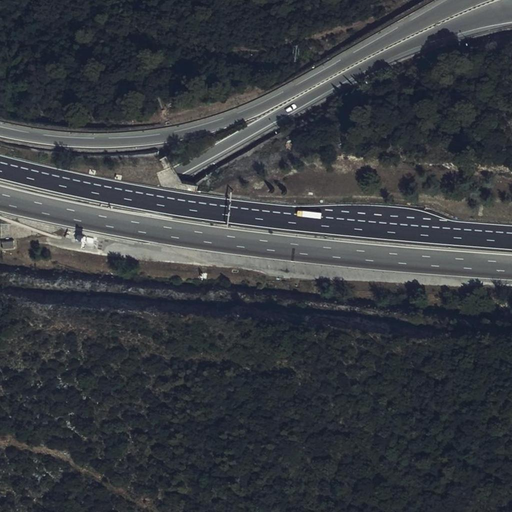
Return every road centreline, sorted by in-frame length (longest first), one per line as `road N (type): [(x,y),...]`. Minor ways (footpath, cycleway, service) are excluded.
road 1 (motorway): [(0,226),(98,205),(176,173),(384,55),(511,8)]
road 2 (motorway): [(511,238),(225,210),(0,166)]
road 3 (motorway): [(0,199),(285,248),(511,267)]
road 4 (motorway): [(460,0),(282,98),(193,132),(88,142),(0,130)]
